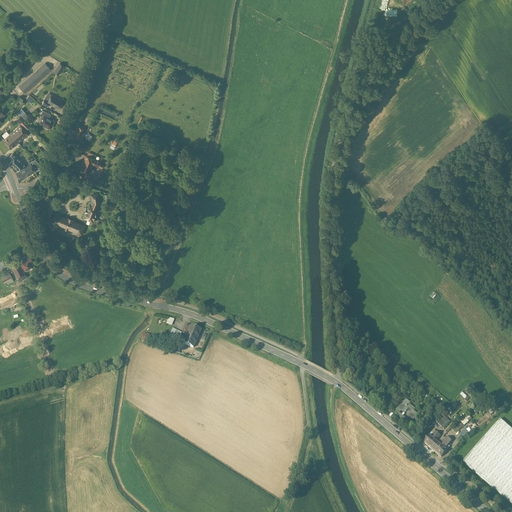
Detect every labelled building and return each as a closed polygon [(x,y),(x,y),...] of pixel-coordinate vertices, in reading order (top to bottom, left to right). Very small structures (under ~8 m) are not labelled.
[(25,94),(51,70),(45,63),(19,87),(25,94)] [(64,67),(60,64),(54,72),(58,75),(64,67)] [(52,95),(51,98),(47,96),(45,99),(45,98),(41,104),(48,108),(49,104),(58,109),(63,101),(52,95)] [(24,118),(28,114),(23,108),(18,112),(24,118)] [(40,116),(42,117),(39,123),(45,126),(45,128),(49,130),(50,128),(51,129),(51,128),(52,128),(53,126),(53,125),(54,122),(49,119),(51,115),(43,110),(40,116)] [(30,127),(20,116),(16,120),(19,124),(20,123),(26,130),(30,127)] [(26,142),(23,138),(28,134),(20,125),(12,132),(16,138),(15,139),(18,143),(22,146),(26,142)] [(74,137),(71,142),(78,145),(80,140),(85,129),(79,126),(74,137)] [(16,138),(12,132),(3,140),(11,149),(18,143),(15,139),(16,138)] [(122,157),(126,159),(131,148),(127,146),(122,157)] [(24,167),(26,166),(13,154),(9,157),(11,159),(10,159),(12,161),(10,163),(18,171),(19,169),(20,170),(24,167)] [(102,162),(95,159),(93,158),(86,156),(80,169),(89,173),(92,174),(94,170),(91,169),(93,164),(102,168),(103,166),(101,165),(102,162)] [(33,162),(39,168),(42,166),(35,160),(33,162)] [(16,173),(21,181),(35,171),(31,164),(16,173)] [(92,202),(90,204),(84,218),(93,222),(93,221),(94,221),(97,220),(98,217),(97,215),(96,213),(98,207),(100,203),(98,193),(91,194),(92,202)] [(73,220),(68,218),(55,213),(51,223),(63,228),(64,228),(64,229),(68,231),(69,230),(82,236),(86,226),(73,220)] [(19,261),(19,262),(23,271),(25,270),(26,270),(27,272),(30,270),(29,268),(34,265),(32,262),(33,261),(30,256),(26,258),(26,257),(19,260),(19,261)] [(27,277),(25,274),(19,262),(11,266),(17,278),(18,277),(19,280),(22,278),(22,279),(27,277)] [(5,285),(14,281),(9,273),(1,277),(5,285)] [(0,299),(0,303),(3,309),(21,300),(16,291),(0,299)] [(70,327),(66,318),(37,331),(41,340),(70,327)] [(201,330),(191,326),(183,344),(193,348),(201,330)] [(181,332),(173,329),(171,335),(179,338),(181,332)] [(5,355),(34,342),(30,334),(1,347),(5,355)] [(376,350),(370,344),(368,347),(374,353),(376,350)] [(398,372),(394,368),(390,373),(394,377),(398,372)] [(418,415),(408,406),(410,403),(406,400),(397,410),(401,413),(398,416),(405,422),(408,420),(412,423),(418,415)] [(435,422),(432,419),(431,420),(422,411),(420,413),(430,422),(432,424),(430,425),(432,427),(438,420),(437,419),(435,422)] [(450,422),(443,416),(437,423),(437,422),(436,423),(444,429),(450,422)] [(511,429),(500,419),(463,462),(511,503),(511,429)] [(461,422),(452,430),(456,434),(465,426),(464,426),(461,422)] [(436,432),(431,437),(436,442),(441,436),(436,432)] [(431,437),(429,436),(424,442),(433,450),(438,443),(436,442),(431,437)] [(447,437),(440,445),(445,449),(452,442),(447,437)] [(440,445),(438,443),(433,450),(441,458),(447,451),(445,449),(440,445)]
